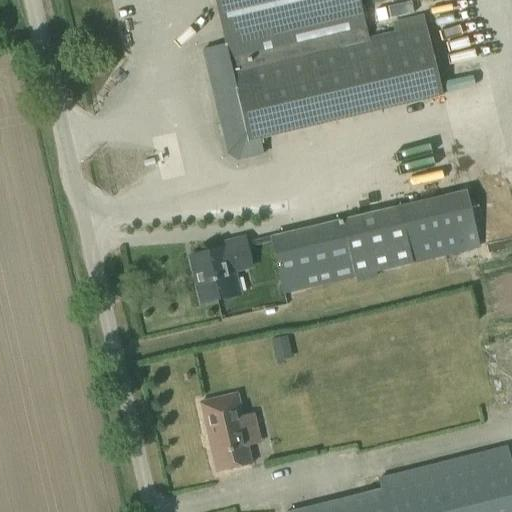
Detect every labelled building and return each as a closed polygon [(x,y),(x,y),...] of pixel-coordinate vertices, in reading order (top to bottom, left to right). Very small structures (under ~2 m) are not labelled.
[(227,154),(237,160),(263,154),(259,139),(244,76),(370,47),(358,0),(213,0),(224,45),(202,50),(227,154)] [(425,147),(426,172),(458,170),(456,145),(425,147)] [(267,236),(281,295),(478,249),(465,190),(267,236)] [(201,301),(201,303),(239,294),(233,270),(229,271),(227,262),(249,256),(245,238),(207,247),(208,252),(190,257),(195,275),(197,275),(203,300),(201,301)] [(269,340),(275,363),(291,359),(286,336),(269,340)] [(511,339),(480,347),(493,405),(511,401),(511,339)] [(199,402),(216,473),(251,464),(240,416),(242,416),(237,394),(199,402)] [(294,511),(511,511),(511,469),(506,446),(376,478),(379,491),(294,511)]
